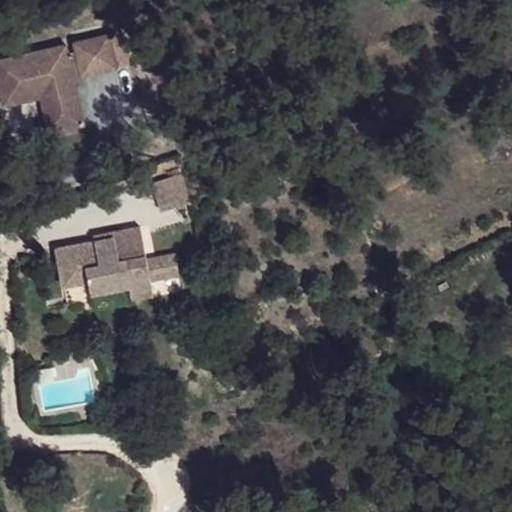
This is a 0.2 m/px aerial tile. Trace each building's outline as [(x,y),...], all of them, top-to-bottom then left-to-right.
[(112,66),(105,33),(70,41),(72,51),(62,53),(60,43),(0,55),(0,90),(21,85),(24,98),(37,95),(46,131),(80,123),(72,87),(69,72),(78,70),(79,73),(112,66)] [(69,72),(72,87),(82,85),(79,73),(78,70),(69,72)] [(21,85),(0,90),(0,103),(24,98),(21,85)] [(94,241),(56,248),(64,286),(88,281),(91,294),(129,286),(132,298),(154,294),(151,282),(147,259),(140,227),(114,232),(115,237),(94,241)] [(94,241),(115,237),(114,232),(93,236),(94,241)] [(147,259),(151,282),(179,276),(174,253),(147,259)]
